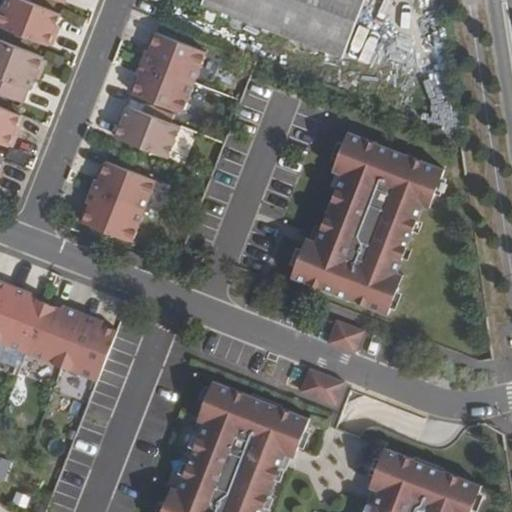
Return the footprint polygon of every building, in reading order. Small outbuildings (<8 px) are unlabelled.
[(23,0),(5,0),(0,15),(0,27),(49,47),(61,15),(23,0)] [(203,0),(202,3),(343,57),(365,0),(203,0)] [(146,50),(142,63),(195,83),(208,52),(157,32),(150,52),(146,50)] [(39,73),(45,58),(0,40),(0,94),(24,104),(29,90),(32,90),(37,78),(34,77),(36,72),(39,73)] [(195,83),(142,63),(137,74),(140,75),(133,95),(183,115),(195,83)] [(128,106),(116,138),(169,158),(181,127),(128,106)] [(0,107),(0,143),(10,147),(22,116),(0,107)] [(305,245),(293,276),(322,288),(323,285),(351,297),(350,299),(389,314),(399,288),(393,286),(398,273),(424,205),(429,193),(436,195),(446,170),(407,155),(406,157),(377,146),(378,143),(349,132),(336,164),(346,168),(343,174),(317,242),(315,249),(305,245)] [(96,179),(92,191),(146,212),(158,181),(107,161),(100,180),(96,179)] [(336,164),(334,170),(343,174),(346,168),(336,164)] [(146,212),(92,191),(87,203),(90,204),(83,224),(133,243),(146,212)] [(429,193),(424,205),(431,208),(436,195),(429,193)] [(308,238),(305,245),(315,249),(317,242),(308,238)] [(398,273),(393,286),(399,288),(404,276),(398,273)] [(0,280),(0,284),(11,289),(12,285),(0,280)] [(0,316),(11,289),(0,285),(0,316)] [(12,285),(11,289),(31,297),(32,293),(12,285)] [(31,297),(11,289),(0,316),(0,343),(27,354),(47,303),(31,297)] [(63,310),(47,303),(27,354),(63,367),(82,317),(63,310)] [(64,306),(63,310),(82,317),(84,314),(64,306)] [(84,314),(82,317),(103,325),(104,321),(84,314)] [(103,325),(82,317),(63,367),(99,381),(119,332),(103,325)] [(339,321),(330,344),(357,355),(366,332),(339,321)] [(311,369),(302,392),(337,406),(346,383),(311,369)] [(299,451),(311,419),(282,408),(281,411),(252,399),(253,397),(214,382),(204,408),(211,410),(206,423),(179,490),(175,503),(168,501),(163,511),(264,511),(287,454),(289,447),(299,451)] [(211,410),(204,408),(199,420),(206,423),(211,410)] [(296,457),(299,451),(289,447),(287,454),(296,457)] [(465,511),(466,509),(472,511),(473,511),(483,486),(444,471),(443,474),(414,463),(416,460),(386,448),(374,480),(383,484),(381,491),(372,511),(465,511)] [(383,484),(374,480),(371,487),(381,491),(383,484)] [(168,501),(175,503),(179,490),(173,488),(168,501)]
